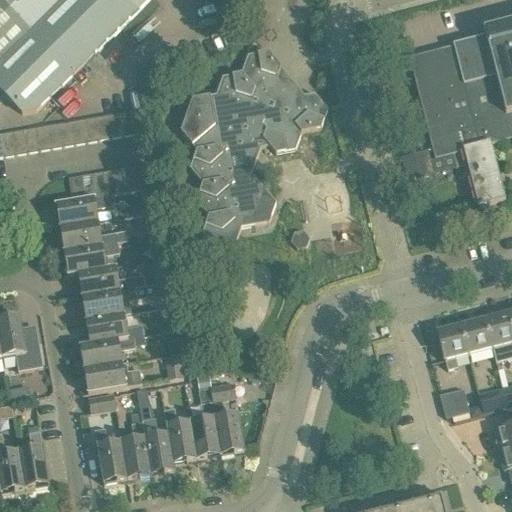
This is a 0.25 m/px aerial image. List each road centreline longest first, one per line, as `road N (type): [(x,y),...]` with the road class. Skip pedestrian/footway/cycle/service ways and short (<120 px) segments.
road 1 (residential): [(402,297),(370,166),(377,135),(341,28),(343,11)]
road 2 (residential): [(249,511),(272,492),(320,327),(402,297)]
road 3 (residential): [(72,511),(30,270),(0,276)]
road 4 (residential): [(472,511),(459,470),(429,441),(402,297)]
